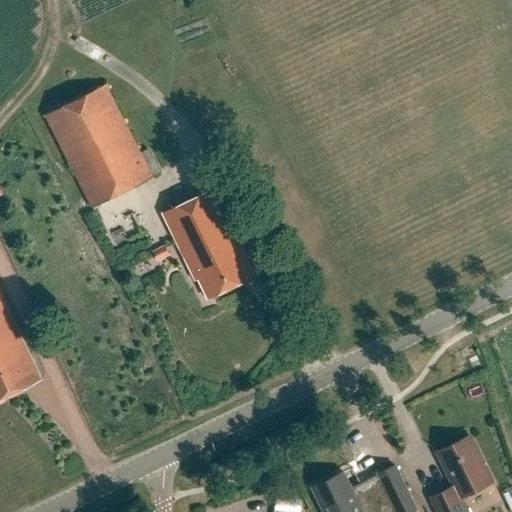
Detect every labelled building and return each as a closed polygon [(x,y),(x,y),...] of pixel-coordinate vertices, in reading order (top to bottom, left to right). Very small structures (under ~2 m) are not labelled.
[(106,84),(45,115),(92,208),(153,177),(106,84)] [(162,214),(195,280),(198,279),(208,299),(255,275),(213,189),(162,214)] [(0,400),(41,380),(0,294),(0,400)] [(453,487),(431,498),(437,511),(467,511),(460,498),(492,482),(470,436),(436,452),(453,487)] [(408,511),(416,509),(395,466),(378,474),(379,476),(352,490),(343,472),(312,487),(323,511),(408,511)]
